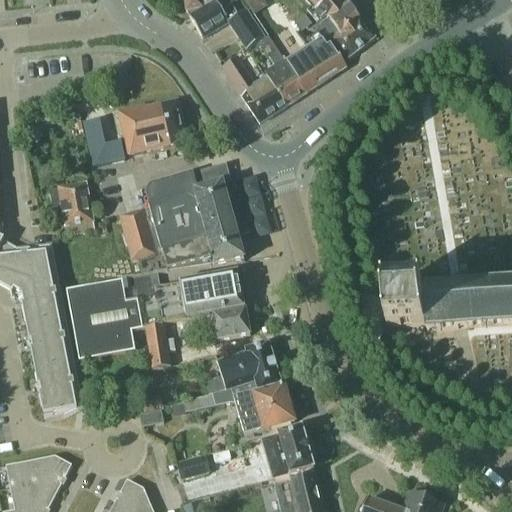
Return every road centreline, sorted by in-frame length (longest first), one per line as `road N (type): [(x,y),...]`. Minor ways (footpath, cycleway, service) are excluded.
road 1 (tertiary): [(472,464),(399,423),(353,378),(324,322),(276,157)]
road 2 (residential): [(0,52),(17,248),(0,282)]
road 3 (tertiary): [(276,157),(253,151),(193,65),(131,16)]
road 4 (residential): [(0,318),(22,430),(94,443)]
road 5 (tertiary): [(276,157),(411,57)]
road 6 (unclassified): [(0,38),(131,16)]
